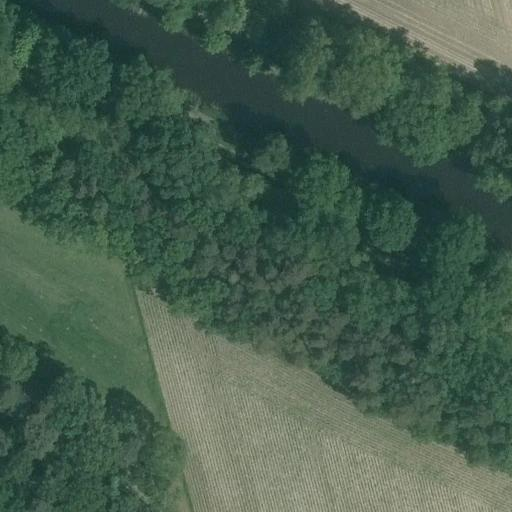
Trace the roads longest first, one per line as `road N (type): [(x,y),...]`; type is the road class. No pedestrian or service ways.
road 1 (unclassified): [(511,287),(0,59)]
road 2 (track): [(166,0),(511,171)]
